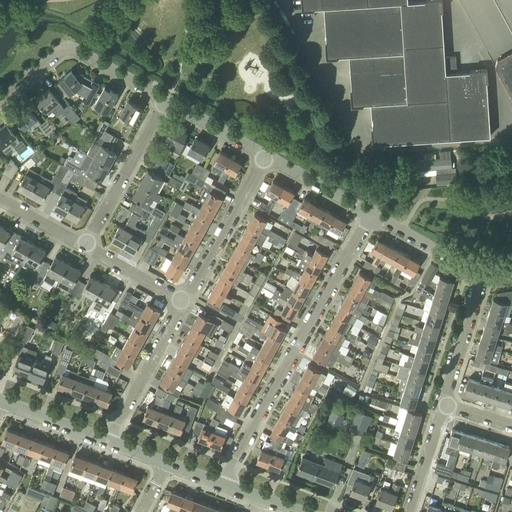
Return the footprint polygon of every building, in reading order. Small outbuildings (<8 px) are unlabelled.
[(301,0),(302,9),(313,8),(324,7),(368,4),(367,0),(301,0)] [(408,2),(401,2),(404,46),(444,43),(442,10),(441,0),(425,0),(426,1),(408,2)] [(495,64),(511,94),(511,0),(460,0),(496,64),(495,64)] [(338,56),(349,55),(404,52),(404,46),(401,2),(368,4),(324,7),(326,41),(327,57),(338,56)] [(404,46),(404,52),(407,101),(448,98),(446,73),(457,72),(456,56),(445,57),(444,43),(404,46)] [(363,104),(371,103),(407,101),(404,52),(349,55),(352,89),(351,89),(352,105),(363,104)] [(446,73),(448,98),(450,138),(491,136),(487,80),(488,80),(487,69),(471,71),(457,72),(446,73)] [(82,98),(90,102),(100,84),(92,80),(81,74),(77,78),(71,71),(59,81),(69,93),(78,86),(86,91),(82,98)] [(108,112),(118,95),(104,87),(94,104),(108,112)] [(53,110),(55,113),(63,107),(58,101),(59,101),(49,89),(37,99),(46,111),(48,110),(50,112),(53,110)] [(448,98),(407,101),(371,103),(372,128),(373,144),(384,143),(450,138),(448,98)] [(134,121),(142,108),(142,107),(128,100),(121,114),(128,118),(124,126),(131,130),(135,122),(134,121)] [(64,108),(64,109),(62,111),(72,123),(80,118),(69,104),(64,108)] [(33,121),(38,127),(42,124),(27,106),(15,116),(25,128),(33,121)] [(101,137),(105,131),(109,123),(102,119),(94,134),(97,135),(101,137)] [(47,122),(40,127),(44,132),(45,131),(52,140),(58,135),(47,122)] [(0,127),(0,142),(3,146),(1,148),(8,156),(16,149),(14,146),(20,141),(6,123),(0,127)] [(181,153),(182,153),(186,144),(188,141),(184,138),(187,133),(173,125),(165,138),(173,143),(170,149),(180,155),(181,153)] [(118,138),(109,133),(105,131),(101,137),(114,144),(118,138)] [(114,144),(101,137),(97,135),(87,153),(109,166),(116,153),(113,151),(113,150),(112,149),(114,144)] [(186,155),(188,151),(202,159),(209,145),(195,137),(190,147),(186,144),(182,153),(186,155)] [(31,157),(36,163),(46,155),(41,149),(31,157)] [(420,176),(436,174),(437,184),(457,182),(455,167),(452,168),(450,150),(439,151),(440,159),(413,161),(414,171),(420,170),(420,176)] [(211,168),(221,174),(231,157),(220,151),(214,163),(211,168)] [(68,168),(86,177),(93,181),(95,182),(98,177),(102,179),(109,166),(87,153),(80,166),(78,165),(79,164),(67,158),(64,165),(68,168)] [(242,163),(231,157),(221,174),(218,180),(214,178),(210,185),(213,186),(214,187),(225,193),(228,187),(222,184),(229,171),(235,175),(242,163)] [(150,165),(159,170),(169,176),(171,171),(174,165),(166,160),(164,164),(154,158),(150,165)] [(1,172),(6,175),(13,162),(11,159),(6,163),(1,172)] [(18,168),(13,162),(6,175),(12,179),(18,168)] [(191,174),(198,178),(204,167),(197,163),(191,174)] [(68,168),(64,165),(61,164),(55,175),(62,178),(68,168)] [(210,171),(204,167),(198,178),(204,181),(210,171)] [(41,174),(34,171),(29,168),(26,174),(18,187),(30,194),(38,180),(41,174)] [(68,168),(62,178),(61,181),(67,185),(71,177),(83,184),(86,177),(68,168)] [(148,171),(140,184),(155,192),(163,179),(154,174),(154,173),(152,172),(151,173),(148,171)] [(185,177),(185,178),(194,184),(200,187),(201,186),(204,181),(198,178),(191,174),(188,172),(185,177)] [(86,177),(83,184),(85,185),(94,190),(97,183),(95,182),(93,181),(86,177)] [(178,189),(182,183),(171,177),(167,183),(178,189)] [(38,180),(30,194),(42,201),(50,186),(52,181),(47,178),(44,183),(38,180)] [(274,203),(275,203),(284,186),(273,180),(266,192),(272,196),(267,205),(261,202),(258,208),(269,213),(274,203)] [(155,192),(140,184),(133,197),(137,199),(137,200),(139,201),(139,200),(148,205),(155,192)] [(213,186),(203,203),(216,210),(222,198),(225,193),(214,187),(213,186)] [(284,186),(275,203),(279,206),(282,201),(288,204),(294,192),(284,186)] [(77,193),(66,187),(54,208),(66,214),(73,200),(77,193)] [(308,215),(315,204),(304,198),(298,209),(308,215)] [(73,200),(66,214),(77,220),(85,206),(73,200)] [(197,214),(209,221),(216,210),(203,203),(200,209),(193,205),(186,201),(183,206),(197,214)] [(179,213),(183,206),(176,202),(169,214),(184,222),(186,216),(179,213)] [(124,228),(120,226),(112,240),(123,246),(134,225),(143,209),(132,203),(129,210),(133,212),(124,228)] [(325,210),(315,204),(308,215),(319,221),(325,210)] [(151,213),(155,216),(162,219),(165,213),(154,206),(151,213)] [(284,222),(290,212),(284,208),(278,219),(284,222)] [(328,230),(329,227),(336,215),(325,210),(319,221),(317,224),(328,230)] [(300,231),(302,227),(292,221),(296,215),(290,212),(284,222),(290,225),(300,231)] [(197,214),(191,225),(203,232),(209,221),(197,214)] [(248,225),(267,235),(270,236),(279,242),(283,244),(286,239),(263,226),(266,220),(255,214),(248,225)] [(336,215),(329,227),(340,233),(346,221),(336,215)] [(155,216),(149,227),(155,231),(162,219),(155,216)] [(180,228),(173,224),(170,229),(177,233),(180,228)] [(4,255),(11,242),(6,240),(10,231),(0,225),(0,259),(1,260),(4,255)] [(134,225),(123,246),(134,252),(146,232),(134,225)] [(203,232),(191,225),(184,237),(197,244),(203,232)] [(248,225),(243,235),(255,242),(261,245),(267,235),(248,225)] [(160,231),(157,237),(159,238),(164,241),(167,235),(160,231)] [(168,243),(171,245),(174,239),(167,235),(164,241),(168,243)] [(243,235),(237,245),(249,252),(255,242),(243,235)] [(279,242),(270,236),(268,240),(277,245),(279,242)] [(331,248),(334,242),(324,236),(321,242),(331,248)] [(25,259),(33,244),(20,237),(16,245),(11,242),(4,255),(9,257),(8,259),(8,260),(14,263),(15,263),(16,262),(22,264),(25,259)] [(184,237),(178,249),(190,255),(197,244),(184,237)] [(165,249),(168,243),(164,241),(159,238),(156,245),(150,248),(160,254),(165,256),(168,251),(165,249)] [(371,250),(377,253),(371,263),(366,260),(363,266),(373,272),(377,266),(379,261),(388,245),(378,239),(371,250)] [(287,246),(297,251),(322,265),(328,254),(316,248),(313,254),(305,249),(289,241),(287,246)] [(45,251),(33,244),(25,259),(36,265),(33,271),(39,274),(46,262),(41,259),(45,251)] [(237,245),(231,256),(246,264),(252,254),(249,252),(237,245)] [(399,250),(388,245),(379,261),(384,264),(387,259),(392,262),(399,250)] [(144,260),(149,263),(154,265),(160,254),(150,248),(144,260)] [(178,249),(172,260),(184,267),(190,255),(178,249)] [(390,281),(394,283),(398,277),(403,268),(409,256),(399,250),(392,262),(398,265),(393,274),(394,274),(390,281)] [(316,276),(322,265),(297,251),(295,255),(301,259),(298,265),(304,269),(316,276)] [(60,278),(68,263),(55,256),(51,265),(46,262),(39,274),(35,281),(40,284),(47,271),(60,278)] [(231,256),(225,266),(241,275),(246,264),(231,256)] [(413,274),(415,271),(420,262),(409,256),(403,268),(413,273),(413,274)] [(165,272),(170,274),(177,278),(184,267),(172,260),(165,272)] [(60,278),(57,284),(69,291),(65,298),(70,300),(74,293),(81,281),(76,279),(81,270),(68,263),(60,278)] [(434,273),(435,271),(438,266),(431,263),(421,280),(436,288),(450,293),(454,281),(440,276),(434,273)] [(231,283),(232,283),(236,285),(239,280),(241,281),(244,276),(241,275),(225,266),(219,277),(231,283)] [(291,276),(310,286),(316,276),(304,269),(302,274),(294,270),(294,271),(287,268),(285,272),(291,276)] [(414,285),(420,274),(415,271),(413,274),(413,273),(408,282),(414,285)] [(255,282),(261,286),(266,275),(260,272),(255,282)] [(373,288),(376,281),(359,272),(354,282),(368,290),(370,286),(373,288)] [(83,291),(89,295),(86,300),(92,303),(95,298),(103,283),(91,276),(86,284),(81,281),(74,293),(79,297),(83,291)] [(286,286),(305,297),(310,286),(291,276),(286,286)] [(214,287),(226,293),(231,283),(219,277),(214,287)] [(266,281),(263,287),(266,288),(266,289),(274,293),(276,289),(277,287),(267,282),(266,281)] [(249,293),(255,296),(261,286),(255,282),(249,293)] [(359,299),(362,294),(369,298),(370,297),(390,308),(392,303),(372,292),(368,290),(354,282),(348,293),(359,299)] [(103,283),(95,298),(107,304),(104,310),(110,313),(110,312),(117,301),(111,298),(116,290),(103,283)] [(432,300),(447,304),(450,293),(436,288),(434,294),(423,288),(423,287),(419,285),(416,291),(421,293),(432,299),(432,300)] [(282,292),(276,289),(274,293),(299,307),(305,297),(286,286),(282,292)] [(220,304),(223,299),(230,302),(233,297),(226,293),(214,287),(208,298),(220,304)] [(374,289),(372,292),(392,303),(394,298),(381,291),(380,292),(374,289)] [(493,298),(489,310),(504,314),(508,303),(511,304),(511,289),(497,292),(497,293),(498,293),(499,300),(493,298)] [(127,306),(130,301),(133,295),(127,291),(120,303),(127,306)] [(249,293),(243,303),(249,306),(255,296),(249,293)] [(284,305),(281,311),(276,308),(273,313),(290,322),(292,317),(293,317),(299,307),(274,293),(272,297),(278,300),(278,302),(284,305)] [(342,304),(367,317),(370,312),(356,305),(359,299),(348,293),(342,304)] [(429,311),(443,316),(447,304),(432,300),(429,311)] [(141,315),(153,322),(160,310),(148,303),(144,309),(130,301),(127,306),(141,315)] [(397,313),(401,315),(404,310),(405,310),(405,309),(407,304),(401,302),(397,313)] [(223,304),(220,310),(235,318),(241,322),(244,316),(223,304)] [(365,321),(367,317),(342,304),(336,314),(353,323),(357,317),(365,321)] [(425,322),(440,327),(443,316),(429,311),(424,310),(421,321),(425,322)] [(489,310),(486,322),(500,326),(511,329),(511,323),(502,321),(504,314),(489,310)] [(122,319),(121,318),(119,317),(110,312),(110,313),(104,324),(108,326),(112,328),(117,320),(121,322),(122,319)] [(135,326),(147,333),(153,322),(141,315),(138,321),(124,313),(121,318),(122,319),(135,326)] [(193,325),(205,332),(212,335),(217,325),(211,321),(212,320),(199,313),(193,325)] [(384,324),(387,314),(382,313),(379,322),(384,324)] [(353,323),(336,314),(330,325),(344,332),(349,335),(355,338),(358,334),(351,331),(352,328),(351,328),(353,323)] [(245,321),(280,340),(286,330),(281,327),(284,322),(270,315),(264,325),(247,316),(245,321)] [(31,316),(20,339),(30,344),(37,331),(41,333),(46,324),(31,316)] [(233,325),(223,320),(220,326),(230,332),(233,325)] [(253,332),(266,339),(263,344),(275,351),(280,340),(245,321),(239,331),(243,333),(250,337),(253,332)] [(414,331),(417,332),(436,338),(440,327),(425,322),(423,328),(416,326),(414,331)] [(500,326),(486,322),(482,333),(497,337),(500,326)] [(392,324),(387,335),(393,337),(397,338),(400,327),(397,326),(392,324)] [(199,343),(205,332),(193,325),(186,336),(199,343)] [(344,332),(330,325),(324,335),(341,344),(345,337),(342,336),(344,332)] [(135,326),(128,338),(141,344),(147,333),(135,326)] [(417,332),(415,338),(410,337),(408,342),(418,345),(432,350),(436,338),(417,332)] [(370,333),(366,341),(375,345),(378,337),(370,333)] [(482,333),(479,344),(501,351),(502,346),(495,344),(497,337),(482,333)] [(324,335),(319,345),(343,359),(346,355),(339,352),(340,350),(339,349),(341,344),(324,335)] [(203,345),(199,343),(186,336),(180,348),(192,355),(196,357),(203,345)] [(57,337),(51,352),(59,355),(64,342),(57,337)] [(122,349),(134,356),(141,344),(128,338),(122,349)] [(214,343),(221,347),(224,342),(217,338),(214,343)] [(250,351),(269,361),(275,351),(263,344),(260,350),(253,346),(252,347),(250,351)] [(479,344),(475,356),(489,361),(489,360),(497,363),(501,351),(479,344)] [(13,369),(28,375),(34,360),(25,357),(28,348),(22,345),(13,369)] [(247,355),(243,361),(263,372),(269,361),(250,351),(239,345),(237,349),(247,355)] [(351,363),(343,359),(319,345),(313,356),(331,366),(335,359),(349,367),(351,363)] [(414,357),(429,362),(432,350),(418,345),(414,357)] [(128,367),(134,356),(122,349),(117,346),(111,356),(116,359),(116,361),(128,367)] [(383,346),(378,357),(383,359),(385,354),(386,354),(388,348),(383,346)] [(66,348),(62,358),(69,361),(73,350),(66,348)] [(92,354),(102,360),(105,353),(95,348),(92,354)] [(180,348),(174,359),(186,366),(192,355),(180,348)] [(218,354),(210,350),(207,355),(215,359),(218,354)] [(34,360),(28,375),(43,381),(52,357),(46,354),(43,363),(34,360)] [(96,361),(84,354),(82,360),(89,364),(88,365),(93,368),(96,361)] [(204,361),(211,365),(214,360),(206,355),(203,360),(204,361)] [(411,368),(425,373),(429,362),(414,357),(409,355),(407,361),(405,360),(403,365),(411,368)] [(192,369),(186,366),(174,359),(167,371),(185,381),(192,369)] [(100,365),(106,369),(110,364),(102,360),(100,365)] [(201,366),(208,370),(211,365),(204,361),(201,366)] [(230,362),(228,366),(257,382),(263,372),(243,361),(243,362),(242,361),(239,367),(230,362)] [(243,380),(240,386),(251,393),(257,382),(228,366),(222,362),(217,371),(227,376),(229,373),(243,380)] [(375,363),(373,368),(379,370),(387,373),(389,366),(381,363),(381,365),(376,363),(375,363)] [(121,371),(110,364),(106,369),(106,370),(104,374),(106,375),(108,371),(109,372),(118,377),(121,371)] [(322,381),(326,375),(308,365),(302,375),(327,389),(329,385),(322,381)] [(371,374),(369,379),(374,381),(376,376),(377,376),(379,370),(373,368),(371,374)] [(422,384),(425,373),(411,368),(407,380),(422,384)] [(68,375),(63,373),(58,386),(70,391),(77,373),(77,372),(70,370),(68,375)] [(161,382),(167,386),(173,389),(176,383),(183,387),(186,381),(185,381),(167,371),(161,382)] [(70,391),(82,395),(89,378),(77,373),(70,391)] [(82,395),(94,400),(102,379),(90,375),(89,378),(82,395)] [(327,389),(302,375),(296,386),(308,392),(311,387),(318,390),(318,389),(325,393),(327,389)] [(211,383),(214,385),(221,389),(227,393),(229,389),(222,385),(223,384),(213,378),(211,383)] [(404,391),(403,391),(418,396),(422,384),(407,380),(401,378),(398,389),(404,391)] [(464,393),(475,396),(480,382),(468,378),(464,393)] [(102,379),(94,400),(107,405),(112,392),(107,390),(109,384),(107,381),(102,379)] [(366,385),(364,390),(370,393),(372,387),(374,381),(369,379),(366,385)] [(205,385),(199,381),(198,381),(195,386),(202,390),(205,385)] [(202,390),(200,394),(206,397),(207,396),(214,385),(211,383),(207,381),(205,385),(202,390)] [(480,382),(475,396),(487,400),(491,385),(480,382)] [(357,389),(350,384),(347,390),(354,395),(357,389)] [(491,385),(487,400),(498,404),(503,389),(491,385)] [(202,390),(195,386),(192,392),(198,396),(200,394),(202,390)] [(234,396),(246,403),(251,393),(240,386),(234,396)] [(308,392),(296,386),(291,396),(316,410),(318,406),(311,402),(314,395),(308,392)] [(143,418),(155,423),(165,400),(165,398),(168,393),(164,390),(158,387),(155,393),(158,395),(153,407),(148,405),(143,418)] [(511,391),(503,389),(498,404),(510,407),(511,399),(511,391)] [(414,407),(418,396),(403,391),(400,403),(414,407)] [(173,401),(176,396),(173,394),(168,393),(165,398),(171,400),(173,401)] [(198,439),(209,444),(217,425),(219,421),(227,407),(239,414),(239,413),(240,414),(246,403),(234,396),(228,407),(228,408),(219,403),(218,404),(215,410),(219,412),(215,419),(213,418),(209,425),(204,423),(198,439)] [(316,410),(291,396),(285,407),(301,416),(305,409),(313,414),(316,410)] [(155,423),(168,428),(173,415),(167,412),(171,400),(165,398),(165,400),(155,423)] [(180,432),(185,420),(178,417),(182,406),(177,404),(173,415),(168,428),(180,432)] [(190,405),(185,417),(193,420),(198,408),(190,405)] [(235,421),(239,414),(227,407),(219,421),(223,423),(227,417),(235,421)] [(301,416),(285,407),(279,417),(304,431),(306,427),(300,423),(304,417),(301,416)] [(422,413),(421,413),(408,408),(404,420),(418,425),(422,413)] [(327,422),(340,427),(345,415),(332,410),(327,422)] [(357,410),(349,429),(364,435),(372,416),(357,410)] [(304,431),(279,417),(273,428),(274,428),(285,434),(285,435),(289,428),(295,432),(296,431),(302,434),(304,431)] [(404,420),(400,432),(415,436),(418,425),(404,420)] [(227,430),(217,425),(209,444),(221,448),(226,435),(225,435),(227,430)] [(274,428),(270,435),(270,436),(273,437),(267,451),(261,449),(257,461),(268,466),(278,440),(281,442),(285,434),(274,428)] [(15,447),(20,433),(7,429),(2,442),(15,447)] [(452,454),(448,466),(453,467),(457,456),(460,447),(464,433),(452,429),(448,443),(445,452),(452,454)] [(400,432),(397,443),(411,448),(415,436),(400,432)] [(27,451),(32,438),(20,433),(15,447),(27,451)] [(460,447),(471,451),(476,436),(464,433),(460,447)] [(278,440),(268,466),(279,470),(287,449),(281,446),(283,442),(285,443),(287,436),(285,435),(285,434),(281,442),(278,440)] [(471,451),(483,454),(487,440),(476,436),(471,451)] [(40,456),(44,443),(32,438),(27,451),(40,456)] [(483,454),(494,458),(498,443),(487,440),(483,454)] [(51,461),(57,447),(44,443),(40,456),(37,462),(49,466),(51,461)] [(408,460),(411,448),(397,443),(393,455),(408,460)] [(505,462),(510,447),(498,443),(494,458),(491,467),(497,469),(500,460),(505,462)] [(57,447),(51,461),(64,465),(69,452),(57,447)] [(372,452),(364,449),(356,464),(364,468),(372,452)] [(83,473),(88,459),(76,454),(70,468),(83,473)] [(22,465),(25,457),(19,455),(16,463),(22,465)] [(22,465),(27,467),(30,459),(25,457),(22,465)] [(334,486),(343,464),(325,457),(323,461),(325,462),(324,465),(303,457),(297,472),(334,486)] [(83,473),(89,475),(95,477),(100,464),(88,459),(83,473)] [(392,468),(404,471),(406,463),(394,460),(392,468)] [(437,462),(434,471),(450,476),(453,467),(448,466),(437,462)] [(0,479),(3,481),(10,485),(14,487),(15,488),(22,476),(12,470),(8,478),(0,474),(0,473),(4,467),(0,464),(0,479)] [(107,482),(112,468),(100,464),(95,477),(107,482)] [(55,468),(49,466),(46,474),(52,476),(55,468)] [(107,482),(120,486),(125,473),(112,468),(107,482)] [(464,474),(462,480),(468,482),(471,472),(465,470),(464,474)] [(125,473),(120,486),(132,491),(137,478),(125,473)] [(355,479),(350,493),(352,493),(351,496),(355,497),(357,495),(366,498),(374,476),(368,473),(365,482),(355,479)] [(80,478),(77,486),(83,488),(86,480),(80,478)] [(381,488),(376,502),(392,508),(400,485),(395,483),(391,492),(381,488)] [(97,493),(102,495),(106,487),(100,485),(97,493)] [(43,501),(46,496),(45,495),(46,493),(28,486),(25,493),(43,501)] [(108,498),(111,489),(106,487),(102,495),(108,498)] [(167,511),(176,511),(183,495),(171,490),(166,504),(170,505),(167,511)] [(498,494),(484,490),(482,496),(487,498),(487,500),(495,502),(498,494)] [(190,511),(195,499),(183,495),(176,511),(182,511),(184,510),(188,511),(190,511)] [(43,501),(42,504),(46,506),(50,497),(46,496),(43,501)] [(195,499),(190,511),(203,511),(207,504),(195,499)] [(87,501),(84,507),(93,511),(96,506),(87,501)] [(440,508),(439,511),(451,511),(454,505),(443,502),(441,508),(440,508)] [(120,511),(118,511),(120,507),(113,503),(109,511),(120,511)]
